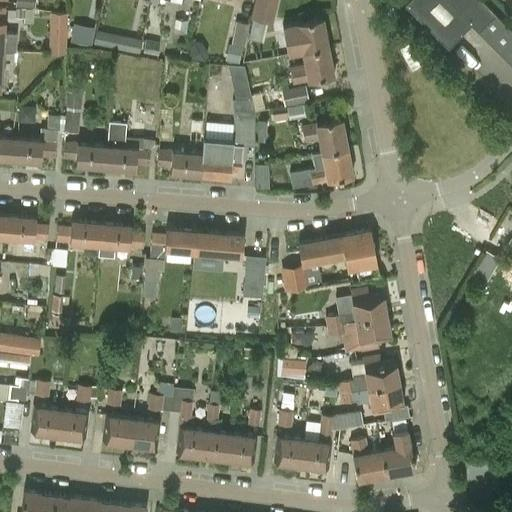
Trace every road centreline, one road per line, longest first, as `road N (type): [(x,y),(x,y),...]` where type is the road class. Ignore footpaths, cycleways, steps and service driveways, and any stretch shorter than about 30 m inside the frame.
road 1 (residential): [(449,492),(361,507),(0,465)]
road 2 (residential): [(0,190),(286,213),(394,203)]
road 3 (residential): [(449,492),(394,203)]
road 4 (residential): [(394,203),(362,0)]
road 5 (residential): [(394,203),(462,184),(511,141)]
